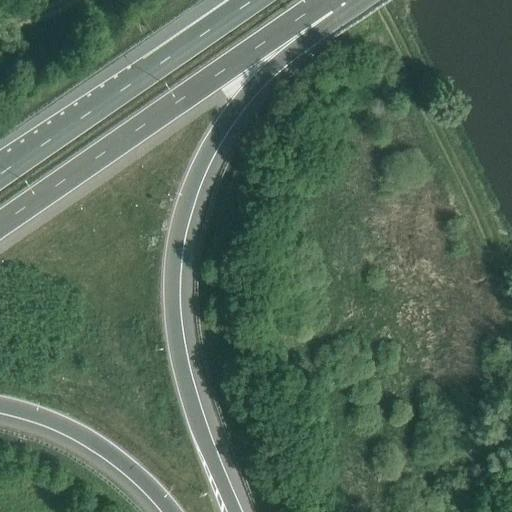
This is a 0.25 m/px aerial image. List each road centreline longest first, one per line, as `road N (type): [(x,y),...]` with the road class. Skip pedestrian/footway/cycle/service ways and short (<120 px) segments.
road 1 (motorway): [(233,511),(181,373),(172,320),(176,233),(212,139),(325,0)]
road 2 (motorway): [(0,224),(325,0)]
road 3 (track): [(372,0),(486,234),(511,308)]
road 4 (motorway): [(249,0),(0,172)]
road 5 (motorway): [(0,405),(81,434),(142,478),(172,511)]
